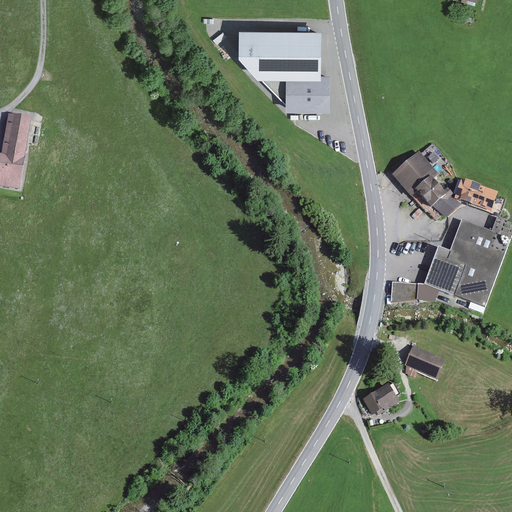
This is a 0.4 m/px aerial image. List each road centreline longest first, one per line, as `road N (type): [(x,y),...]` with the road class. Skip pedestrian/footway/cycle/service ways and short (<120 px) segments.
road 1 (secondary): [(336,0),(371,187),(376,293),(341,399),(273,511)]
road 2 (track): [(0,114),(40,72),(43,0)]
road 3 (track): [(341,399),(400,511)]
